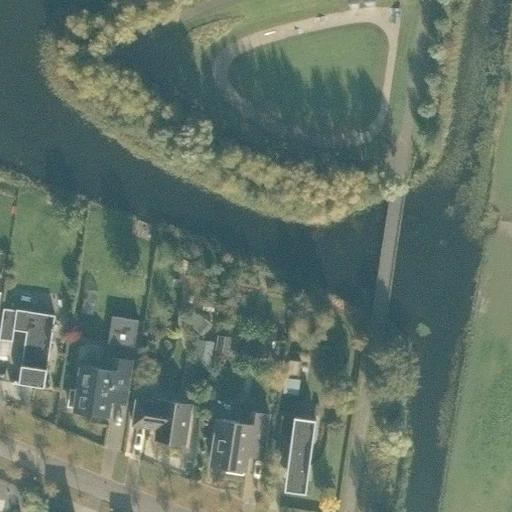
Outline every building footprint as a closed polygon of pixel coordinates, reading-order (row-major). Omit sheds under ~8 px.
[(16,311),(3,309),(0,331),(0,339),(12,341),(14,330),(26,332),(18,383),(44,387),(55,315),(16,309),(16,311)] [(188,325),(202,336),(212,324),(198,313),(188,325)] [(111,317),(107,343),(135,347),(138,321),(111,317)] [(228,353),(231,336),(219,334),(216,350),(228,353)] [(106,357),(104,369),(81,365),(77,390),(70,389),(68,406),(74,407),(74,411),(109,416),(112,401),(126,403),(132,361),(106,357)] [(298,396),(301,379),(298,379),(300,361),(289,359),(286,377),(285,377),(282,393),(298,396)] [(156,428),(154,440),(185,445),(191,405),(160,400),(160,403),(136,400),(132,426),(150,429),(150,427),(156,428)] [(262,457),(264,447),(269,415),(243,411),(241,423),(218,419),(211,465),(227,467),(226,472),(243,475),(244,470),(246,470),(248,455),(262,457)] [(281,415),(279,434),(292,435),(284,491),(306,493),(313,439),(313,438),(316,420),(281,415)]
